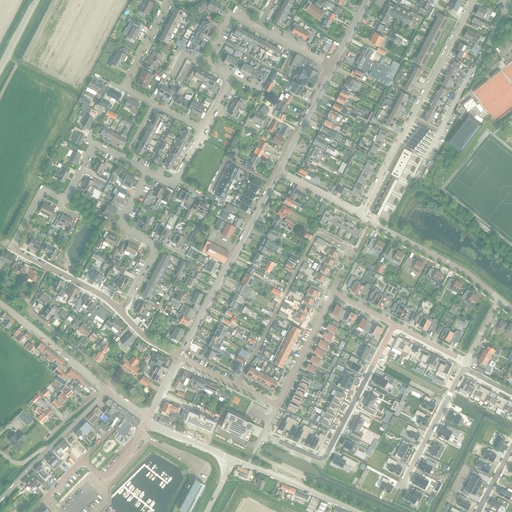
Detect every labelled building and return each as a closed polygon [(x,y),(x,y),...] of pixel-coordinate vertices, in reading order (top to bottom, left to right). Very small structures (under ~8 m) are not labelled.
[(144,0),(139,11),(147,15),(153,3),(150,1),(150,0),(144,0)] [(208,7),(218,13),(221,5),(211,0),(210,0),(209,3),(203,0),(199,7),(206,11),(208,7)] [(289,10),(292,4),(285,0),(282,6),(289,10)] [(318,0),(315,4),(322,10),(324,8),(321,6),(323,4),(318,0)] [(325,0),(323,4),(321,6),(324,8),(326,9),(330,10),(329,11),(337,15),(340,8),(325,0)] [(430,3),(424,0),(420,0),(418,5),(427,10),(430,3)] [(452,0),(448,7),(453,9),(457,11),(460,5),(452,0)] [(326,14),(324,12),(308,1),(302,8),(318,20),(321,16),(326,19),(332,22),(336,16),(330,12),(328,16),(325,15),(326,14)] [(387,5),(383,11),(384,12),(390,15),(409,25),(409,26),(416,29),(419,23),(420,24),(423,18),(411,11),(410,13),(389,2),(387,5)] [(286,15),(289,10),(282,6),(279,11),(286,15)] [(173,13),(181,17),(184,11),(176,7),(173,13)] [(428,19),(434,8),(431,7),(425,18),(428,19)] [(496,14),(492,12),(490,9),(485,7),(484,9),(479,7),(476,14),(483,18),(486,13),(494,18),(496,14)] [(283,20),(286,15),(279,11),(276,17),(283,20)] [(390,15),(384,12),(383,12),(379,20),(385,24),(386,24),(390,15)] [(178,22),(181,17),(173,13),(170,18),(178,22)] [(446,25),(449,19),(437,13),(436,16),(439,17),(437,21),(446,25)] [(200,25),(208,30),(211,24),(209,23),(210,20),(204,17),(202,20),(203,20),(200,25)] [(280,26),(283,20),(276,17),(273,22),(280,26)] [(175,28),(178,22),(170,18),(167,23),(175,28)] [(485,22),(484,23),(474,18),(472,22),(473,22),(471,26),(477,29),(478,26),(481,28),(483,25),(490,28),(492,25),(485,22)] [(332,22),(326,19),(323,25),(321,24),(320,27),(327,31),(332,23),(332,22)] [(126,36),(134,40),(140,30),(135,28),(137,25),(130,21),(129,24),(132,25),(129,31),(127,30),(126,30),(124,33),(125,34),(127,35),(126,36)] [(443,31),(446,25),(437,21),(434,27),(443,31)] [(172,33),(175,28),(167,23),(164,29),(172,33)] [(299,36),(303,29),(298,27),(299,25),(294,23),(291,28),(294,30),(292,33),(299,36)] [(392,30),(392,31),(387,28),(384,27),(377,23),(374,28),(380,32),(382,29),(390,33),(388,37),(395,41),(395,40),(401,43),(403,40),(397,37),(397,36),(395,35),(396,33),(392,30)] [(206,35),(208,30),(200,25),(198,31),(196,30),(195,33),(201,37),(203,34),(206,35)] [(243,30),(237,27),(235,26),(231,35),(232,35),(233,33),(239,36),(243,30)] [(439,37),(443,31),(434,27),(431,33),(439,37)] [(170,38),(172,33),(164,29),(162,34),(170,38)] [(303,29),(299,36),(306,40),(307,37),(310,39),(313,33),(308,30),(307,32),(303,29)] [(244,39),(248,33),(243,30),(239,36),(244,39)] [(464,37),(477,43),(480,36),(467,30),(464,37)] [(374,44),(380,47),(385,38),(380,35),(376,32),(373,37),(370,42),(374,44)] [(200,40),(201,37),(195,33),(193,36),(192,36),(190,41),(200,46),(202,41),(200,40)] [(250,42),(253,35),(248,33),(244,39),(250,42)] [(436,43),(439,37),(431,33),(428,38),(436,43)] [(172,40),(170,38),(162,34),(159,40),(169,45),(172,40)] [(255,45),(259,38),(253,35),(250,42),(255,45)] [(333,41),(324,36),(321,35),(320,37),(322,39),(321,40),(326,42),(325,44),(327,44),(324,50),(332,54),(336,45),(332,43),(333,41)] [(261,48),(264,41),(259,38),(255,45),(261,48)] [(433,49),(436,43),(428,38),(425,44),(433,49)] [(190,41),(189,41),(186,46),(188,47),(186,50),(185,52),(188,53),(189,51),(195,54),(197,51),(197,52),(200,46),(190,41)] [(266,51),(270,44),(264,41),(261,48),(266,51)] [(468,50),(466,49),(467,46),(461,43),(458,49),(464,52),(467,53),(468,51),(468,50)] [(272,54),(275,47),(270,44),(266,51),(272,54)] [(430,55),(433,49),(425,44),(422,50),(430,55)] [(123,47),(122,49),(117,47),(114,52),(116,53),(114,57),(123,61),(126,55),(125,55),(128,50),(123,47)] [(164,72),(163,73),(168,76),(182,50),(178,47),(176,51),(175,50),(164,72)] [(275,47),(272,54),(277,57),(281,50),(275,47)] [(376,63),(369,60),(374,51),(365,47),(355,66),(360,69),(364,70),(363,72),(368,75),(368,76),(372,77),(388,86),(391,81),(400,64),(394,61),(389,69),(376,62),(376,63)] [(50,59),(56,49),(45,48),(45,49),(42,54),(38,52),(35,58),(35,59),(42,60),(44,54),(47,54),(47,57),(48,58),(48,59),(50,59)] [(461,58),(464,52),(458,49),(455,54),(457,56),(456,58),(463,62),(464,59),(461,58)] [(427,61),(430,55),(422,50),(419,56),(427,61)] [(149,67),(156,70),(159,66),(156,65),(161,55),(154,51),(150,58),(149,57),(147,62),(151,64),(149,67)] [(228,65),(232,57),(227,54),(228,52),(225,51),(221,58),(224,60),(223,62),(228,65)] [(289,78),(291,79),(293,80),(295,76),(297,77),(295,81),(311,89),(320,74),(310,69),(311,68),(312,68),(314,65),(313,64),(313,63),(308,60),(297,54),(292,63),(290,67),(296,70),(291,79),(289,78)] [(424,67),(427,61),(419,56),(417,59),(414,58),(412,61),(424,67)] [(120,67),(123,61),(114,57),(113,60),(110,59),(108,65),(113,68),(115,65),(120,67)] [(237,67),(241,60),(238,58),(237,59),(232,57),(228,65),(233,68),(234,65),(237,67)] [(175,80),(180,83),(191,62),(186,59),(175,80)] [(244,74),(248,65),(243,63),(244,61),(241,60),(237,67),(240,68),(239,71),(244,74)] [(451,67),(467,75),(469,70),(465,68),(464,70),(459,68),(461,65),(454,61),(451,67)] [(249,76),(254,68),(248,65),(244,74),(249,76)] [(413,72),(419,75),(422,70),(416,66),(413,72)] [(62,78),(68,79),(71,69),(65,67),(62,78)] [(464,79),(467,75),(451,67),(449,72),(455,76),(457,72),(461,75),(460,77),(464,79)] [(203,81),(207,73),(198,68),(195,73),(192,71),(188,78),(191,80),(194,76),(203,81)] [(254,79),(259,71),(254,68),(249,76),(254,79)] [(368,75),(363,72),(356,69),(355,71),(354,70),(353,71),(352,70),(351,73),(352,73),(351,74),(360,79),(362,75),(366,77),(368,75)] [(138,83),(145,87),(151,75),(142,70),(140,74),(142,75),(138,83)] [(259,71),(254,79),(259,82),(261,79),(264,81),(268,74),(264,72),(264,74),(259,71)] [(272,82),(276,74),(272,72),(268,79),(272,82)] [(416,81),(419,75),(413,72),(410,77),(416,81)] [(452,81),(455,76),(449,72),(446,78),(452,81)] [(207,73),(203,81),(212,86),(210,90),(213,92),(217,84),(214,83),(216,79),(207,73)] [(414,86),(416,81),(410,77),(407,83),(414,86)] [(289,78),(288,80),(292,82),(288,90),(290,91),(297,95),(300,90),(301,90),(303,87),(293,81),(293,80),(291,79),(289,78)] [(347,81),(344,86),(355,92),(360,83),(349,78),(347,82),(347,81)] [(449,87),(452,81),(446,78),(443,83),(449,87)] [(102,84),(92,79),(88,86),(97,92),(95,95),(99,97),(103,89),(100,88),(102,84)] [(165,83),(163,82),(164,80),(161,79),(160,80),(157,86),(160,88),(157,93),(162,96),(167,87),(163,85),(165,83)] [(268,81),(263,89),(269,92),(274,83),(268,81)] [(411,92),(414,86),(407,83),(404,88),(411,92)] [(167,87),(162,96),(167,98),(170,93),(172,95),(176,89),(171,86),(170,89),(167,87)] [(438,92),(445,96),(448,90),(441,87),(438,92)] [(121,94),(110,88),(106,95),(117,101),(121,94)] [(339,95),(346,99),(347,99),(350,95),(353,97),(354,94),(347,91),(347,92),(342,89),(339,95)] [(399,98),(406,101),(409,95),(402,92),(399,98)] [(442,101),(445,96),(438,92),(435,98),(442,101)] [(188,100),(188,99),(189,100),(192,94),(191,96),(186,95),(184,98),(179,95),(175,103),(184,107),(188,100)] [(283,101),(287,104),(288,104),(292,97),(289,95),(288,96),(286,95),(286,96),(284,96),(282,101),(283,101)] [(345,102),(346,99),(339,95),(336,101),(342,104),(341,106),(346,109),(349,110),(351,108),(347,106),(346,106),(347,103),(345,102)] [(462,120),(446,141),(461,152),(485,121),(477,115),(480,112),(474,104),(476,102),(471,97),(461,105),(462,106),(458,109),(462,114),(459,117),(462,120)] [(83,98),(81,102),(88,106),(90,101),(83,98)] [(102,98),(99,104),(107,108),(108,108),(109,104),(110,103),(102,98)] [(138,103),(128,98),(124,106),(132,110),(131,111),(136,114),(138,108),(136,107),(138,103)] [(191,111),(200,116),(205,107),(195,103),(197,100),(193,98),(190,105),(193,106),(191,111)] [(231,103),(239,108),(241,105),(243,106),(246,101),(240,98),(238,101),(234,98),(231,103)] [(403,106),(406,101),(399,98),(396,103),(403,106)] [(439,107),(442,101),(435,98),(433,103),(439,107)] [(283,113),(287,104),(283,101),(278,110),(283,113)] [(237,111),(239,108),(231,103),(228,109),(232,112),(231,115),(237,118),(239,112),(237,111)] [(346,109),(341,106),(335,103),(332,108),(339,112),(341,110),(346,113),(352,117),(354,113),(346,109)] [(400,112),(403,106),(396,103),(394,108),(400,112)] [(436,112),(439,107),(433,103),(430,109),(436,112)] [(269,109),(263,105),(260,110),(265,114),(269,109)] [(397,117),(400,112),(394,108),(391,114),(397,117)] [(90,113),(83,109),(81,112),(83,113),(81,116),(84,118),(80,124),(88,128),(93,118),(88,115),(90,113)] [(433,117),(436,112),(430,109),(427,114),(433,117)] [(106,115),(114,119),(117,115),(108,110),(106,115)] [(261,113),(255,110),(250,119),(262,125),(265,118),(260,115),(261,113)] [(280,112),(276,110),(272,116),(283,121),(285,116),(280,113),(280,112)] [(347,118),(339,114),(332,110),(328,116),(331,117),(329,121),(335,125),(335,124),(337,121),(339,122),(340,118),(346,121),(347,118)] [(370,111),(365,119),(370,121),(374,113),(370,111)] [(153,118),(160,121),(163,116),(156,112),(153,118)] [(395,123),(397,117),(391,114),(388,119),(395,123)] [(431,123),(433,117),(427,114),(424,120),(431,123)] [(157,127),(160,121),(153,118),(150,123),(157,127)] [(273,131),(278,122),(273,119),(269,128),(273,131)] [(392,128),(395,123),(388,119),(385,125),(392,128)] [(329,121),(326,120),(324,125),(330,128),(331,127),(339,131),(341,128),(335,124),(335,125),(329,121)] [(154,133),(157,127),(150,123),(147,129),(154,133)] [(290,129),(279,123),(276,127),(280,129),(279,130),(277,133),(286,137),(290,129)] [(332,138),(334,139),(337,133),(329,129),(330,129),(323,126),(320,131),(327,135),(328,132),(333,135),(332,138)] [(81,130),(74,127),(73,130),(76,131),(71,140),(79,145),(84,136),(80,133),(81,130)] [(105,137),(109,130),(103,127),(99,134),(105,137)] [(151,138),(154,133),(147,129),(144,135),(151,138)] [(111,140),(114,132),(109,130),(105,137),(111,140)] [(378,136),(384,139),(386,136),(387,137),(389,134),(381,130),(378,136)] [(120,135),(121,134),(118,132),(117,134),(114,132),(111,140),(116,142),(120,135)] [(186,141),(189,136),(181,132),(179,137),(186,141)] [(279,136),(272,132),(270,135),(274,137),(272,141),(280,145),(283,139),(279,136)] [(335,147),(338,142),(320,132),(317,138),(324,141),(325,139),(332,143),(331,145),(335,147)] [(126,138),(123,137),(124,136),(121,134),(120,136),(120,135),(116,142),(122,145),(126,138)] [(148,144),(151,138),(144,135),(141,140),(148,144)] [(383,142),(384,139),(378,136),(374,142),(382,146),(384,143),(383,142)] [(186,141),(179,137),(178,137),(175,142),(183,146),(186,141)] [(334,152),(336,149),(316,139),(313,144),(325,150),(326,148),(334,152)] [(145,149),(148,144),(141,140),(138,146),(145,149)] [(257,147),(263,150),(266,144),(260,141),(257,147)] [(181,151),(183,146),(175,142),(172,146),(181,151)] [(380,150),(382,146),(374,142),(371,148),(378,152),(379,149),(380,150)] [(67,155),(70,157),(68,160),(75,164),(77,160),(77,161),(80,155),(76,153),(78,149),(70,145),(68,149),(69,149),(67,155)] [(322,150),(313,145),(308,154),(319,159),(321,154),(329,158),(331,155),(322,150)] [(142,155),(145,149),(138,146),(135,151),(142,155)] [(178,156),(181,151),(172,146),(170,151),(177,155),(178,156)] [(259,157),(263,150),(257,147),(257,148),(257,147),(255,150),(253,154),(259,157)] [(376,154),(378,152),(371,148),(368,155),(376,159),(378,155),(376,154)] [(404,148),(402,152),(411,157),(413,153),(404,148)] [(175,160),(177,155),(170,151),(167,156),(175,160)] [(402,152),(400,157),(408,161),(411,157),(402,152)] [(252,171),(259,157),(253,154),(246,167),(252,171)] [(321,161),(320,161),(308,155),(305,160),(311,164),(312,161),(318,164),(321,165),(322,163),(321,162),(321,161)] [(172,164),(175,160),(167,156),(165,160),(172,164)] [(400,157),(397,161),(406,166),(408,161),(400,157)] [(95,165),(103,170),(105,165),(109,167),(111,164),(105,161),(104,164),(97,160),(95,165)] [(170,169),(172,164),(165,160),(162,165),(170,169)] [(365,166),(372,169),(373,167),(375,167),(377,164),(369,160),(365,166)] [(315,171),(317,168),(304,161),(301,167),(308,171),(310,168),(315,171)] [(397,161),(395,165),(404,170),(406,166),(397,161)] [(338,170),(342,173),(346,165),(342,163),(338,170)] [(68,172),(69,169),(61,165),(60,168),(62,169),(60,174),(56,172),(54,176),(57,178),(57,179),(64,182),(69,172),(68,172)] [(100,174),(103,170),(95,165),(92,170),(99,173),(97,176),(106,181),(108,178),(100,174)] [(228,170),(236,174),(238,169),(230,165),(228,170)] [(395,165),(393,170),(402,174),(404,170),(395,165)] [(370,172),(372,169),(365,166),(362,172),(370,176),(372,173),(370,172)] [(315,175),(314,175),(301,168),(298,174),(305,178),(307,175),(313,178),(315,175)] [(233,179),(236,174),(228,170),(225,175),(233,179)] [(393,170),(391,174),(399,179),(402,174),(393,170)] [(368,180),(370,176),(362,172),(359,179),(365,182),(367,179),(368,180)] [(111,178),(109,181),(112,183),(114,184),(118,176),(116,175),(113,173),(111,178)] [(124,179),(132,184),(135,179),(126,174),(124,179)] [(231,184),(233,179),(225,175),(223,179),(231,184)] [(390,176),(386,182),(395,187),(398,181),(390,176)] [(83,182),(92,186),(94,182),(100,185),(102,182),(94,178),(93,181),(86,177),(83,182)] [(259,187),(261,182),(253,177),(251,183),(259,187)] [(130,188),(132,184),(124,179),(121,184),(130,188)] [(228,188),(231,184),(223,179),(220,184),(228,188)] [(364,184),(365,182),(359,179),(355,185),(363,189),(365,185),(364,184)] [(89,191),(92,186),(83,182),(81,187),(88,190),(86,193),(92,196),(93,193),(89,191)] [(386,182),(383,188),(392,193),(395,187),(386,182)] [(226,193),(228,188),(220,184),(218,189),(226,193)] [(255,193),(258,188),(250,184),(247,189),(255,193)] [(362,192),(363,189),(355,185),(352,191),(358,194),(360,191),(362,192)] [(159,198),(160,195),(163,189),(157,186),(154,192),(152,191),(149,196),(151,198),(152,197),(155,198),(156,196),(159,198)] [(113,193),(116,195),(124,199),(127,194),(126,194),(127,192),(123,190),(118,187),(117,189),(115,188),(113,193)] [(358,194),(352,191),(345,187),(341,194),(347,197),(347,196),(357,201),(359,197),(357,197),(358,194)] [(306,196),(291,188),(287,196),(294,200),(297,195),(300,196),(304,198),(306,196)] [(383,188),(380,194),(389,198),(392,193),(383,188)] [(223,198),(226,193),(218,189),(215,194),(223,198)] [(182,201),(186,192),(182,190),(177,198),(182,201)] [(252,199),(255,194),(247,190),(244,195),(252,199)] [(159,198),(157,201),(160,202),(162,199),(167,202),(172,194),(166,191),(163,196),(160,195),(159,198)] [(194,199),(190,197),(191,195),(186,192),(182,201),(187,203),(185,207),(189,209),(194,199)] [(249,206),(251,200),(238,193),(237,195),(242,198),(241,201),(249,206)] [(380,194),(377,200),(386,204),(389,198),(380,194)] [(116,195),(112,202),(115,204),(116,205),(118,206),(119,203),(122,204),(124,199),(116,195)] [(304,206),(298,203),(286,197),(283,203),(291,207),(293,202),(294,203),(294,204),(300,207),(303,208),(304,206)] [(377,200),(374,206),(383,210),(386,204),(377,200)] [(108,204),(106,209),(114,214),(117,209),(115,208),(116,205),(115,204),(112,202),(110,201),(108,204)] [(205,204),(200,201),(198,204),(195,202),(191,210),(204,217),(208,209),(205,207),(207,203),(206,202),(205,204)] [(54,209),(43,203),(39,211),(50,217),(48,221),(51,223),(56,214),(52,212),(54,209)] [(223,209),(223,210),(225,211),(228,212),(228,211),(233,214),(236,208),(233,206),(231,205),(228,203),(224,209),(223,209)] [(248,207),(240,203),(237,208),(246,212),(248,207)] [(292,211),(282,205),(280,210),(279,209),(277,214),(284,217),(286,213),(287,211),(288,212),(288,213),(290,214),(292,211)] [(374,206),(371,212),(380,216),(383,210),(374,206)] [(106,209),(103,214),(112,218),(114,214),(106,209)] [(328,221),(332,215),(329,214),(329,212),(326,210),(322,218),(328,221)] [(229,213),(228,212),(225,211),(221,219),(225,221),(227,218),(229,220),(230,218),(234,220),(232,224),(238,227),(242,220),(229,214),(229,213)] [(63,224),(68,216),(63,213),(59,220),(57,219),(53,225),(56,227),(59,222),(63,224)] [(334,225),(339,217),(335,215),(334,216),(332,215),(328,221),(334,225)] [(68,216),(63,224),(68,227),(72,218),(68,216)] [(145,230),(150,221),(144,218),(143,219),(139,217),(136,223),(140,225),(139,227),(145,230)] [(289,224),(276,217),(271,225),(279,229),(281,225),(280,224),(280,223),(287,227),(291,229),(293,226),(291,225),(289,224)] [(295,224),(292,223),(293,221),(286,217),(284,220),(294,226),(295,224)] [(341,228),(344,222),(341,220),(342,219),(339,217),(334,225),(341,228)] [(473,221),(489,235),(492,231),(476,218),(473,221)] [(224,222),(218,219),(215,225),(217,226),(215,229),(219,232),(224,222)] [(347,231),(351,223),(347,221),(347,223),(344,222),(341,228),(347,231)] [(157,223),(154,230),(157,231),(155,233),(160,236),(165,227),(164,227),(165,224),(161,222),(160,225),(157,223)] [(235,227),(227,223),(221,234),(228,238),(231,232),(232,233),(235,227)] [(353,234),(356,228),(354,227),(354,225),(351,223),(347,231),(353,234)] [(165,227),(160,236),(165,238),(170,230),(165,227)] [(356,228),(353,234),(359,238),(363,230),(360,228),(359,229),(356,228)] [(275,232),(270,229),(266,235),(278,241),(280,236),(281,236),(281,235),(282,236),(283,234),(276,230),(275,232)] [(173,231),(169,238),(172,241),(171,242),(176,244),(181,235),(183,232),(180,230),(177,230),(176,233),(173,231)] [(192,243),(196,234),(193,232),(188,241),(192,243)] [(108,244),(113,235),(108,233),(103,241),(104,241),(103,243),(103,244),(107,246),(108,244)] [(113,235),(108,244),(113,246),(117,238),(113,235)] [(181,235),(176,244),(181,247),(186,238),(181,235)] [(98,248),(103,239),(99,237),(95,246),(98,248)] [(317,237),(315,242),(324,246),(326,242),(317,237)] [(36,251),(41,243),(32,238),(28,245),(33,248),(33,249),(36,251)] [(264,238),(261,243),(268,247),(274,250),(278,252),(279,250),(280,248),(281,247),(277,245),(264,238)] [(374,251),(375,249),(380,252),(384,243),(381,242),(382,240),(372,238),(368,246),(374,251)] [(229,253),(207,241),(202,251),(213,257),(219,260),(224,263),(229,253)] [(129,253),(134,244),(129,242),(125,250),(129,253)] [(134,244),(129,253),(134,255),(139,247),(134,244)] [(53,260),(58,250),(52,247),(47,245),(44,251),(49,253),(47,257),(53,260)] [(273,251),(261,245),(258,250),(264,253),(265,251),(272,254),(273,251)] [(327,257),(335,261),(336,258),(337,258),(337,259),(338,259),(339,253),(329,248),(325,252),(329,254),(327,257)] [(393,261),(394,259),(399,262),(404,253),(400,252),(401,250),(391,248),(387,256),(393,261)] [(0,264),(2,266),(5,262),(9,265),(13,257),(8,254),(8,255),(2,252),(0,255),(0,264)] [(268,260),(269,259),(267,258),(266,260),(262,258),(263,256),(257,252),(254,257),(266,264),(268,260)] [(161,259),(170,264),(171,261),(169,260),(170,257),(163,253),(161,257),(162,257),(161,259)] [(327,257),(325,256),(321,260),(325,262),(323,265),(331,269),(332,266),(333,266),(333,267),(334,267),(335,261),(327,257)] [(219,260),(213,257),(211,260),(208,266),(206,265),(204,269),(205,269),(205,271),(207,272),(209,271),(214,274),(219,264),(217,263),(219,260)] [(263,269),(266,265),(266,264),(254,257),(251,263),(253,264),(252,266),(257,269),(259,265),(258,264),(258,263),(263,266),(262,268),(263,269)] [(416,275),(416,274),(417,271),(419,272),(423,264),(420,262),(421,260),(408,257),(404,264),(416,275)] [(169,266),(170,264),(161,259),(160,260),(159,260),(158,263),(165,267),(167,264),(169,266)] [(287,262),(285,266),(286,266),(291,269),(293,264),(294,262),(289,260),(287,262)] [(178,270),(182,272),(186,263),(183,261),(178,270)] [(201,267),(197,265),(198,263),(195,261),(190,268),(192,269),(198,273),(201,267)] [(30,268),(31,267),(25,263),(23,266),(21,264),(19,267),(17,266),(13,271),(18,274),(20,271),(24,274),(25,272),(27,274),(30,268)] [(164,270),(165,267),(158,263),(156,267),(157,267),(156,269),(165,274),(166,272),(164,270)] [(380,263),(376,271),(381,274),(385,266),(380,263)] [(330,275),(331,269),(323,265),(319,269),(320,270),(319,273),(327,277),(326,277),(328,274),(329,274),(330,275)] [(99,274),(101,270),(93,266),(90,271),(93,272),(89,279),(94,281),(98,274),(99,274)] [(265,274),(249,266),(247,272),(252,275),(253,272),(263,277),(265,274)] [(37,272),(30,268),(27,274),(27,275),(29,276),(28,278),(33,281),(32,283),(35,284),(37,281),(35,281),(38,276),(35,275),(37,272)] [(432,282),(433,279),(438,282),(443,274),(439,272),(440,270),(430,268),(426,276),(432,282)] [(164,276),(165,274),(156,269),(155,270),(154,270),(152,273),(160,277),(161,274),(164,276)] [(201,274),(198,273),(192,269),(189,275),(197,279),(198,277),(199,278),(201,274)] [(99,284),(103,276),(105,273),(104,273),(104,272),(101,271),(101,270),(99,274),(98,274),(94,281),(99,284)] [(299,272),(297,277),(306,281),(308,277),(299,272)] [(319,273),(316,272),(312,276),(313,276),(316,278),(315,281),(314,281),(322,285),(324,282),(325,282),(325,283),(327,277),(319,273)] [(158,280),(160,277),(152,273),(150,277),(151,277),(151,279),(160,284),(161,282),(158,280)] [(264,283),(246,273),(241,282),(249,287),(253,279),(255,280),(254,281),(258,283),(259,282),(260,282),(261,283),(260,284),(263,285),(264,283)] [(118,280),(127,284),(129,280),(121,275),(118,280)] [(361,282),(357,280),(357,278),(352,275),(347,285),(351,287),(350,289),(352,290),(352,291),(355,293),(360,284),(361,282)] [(187,285),(191,287),(195,280),(188,276),(188,277),(186,276),(183,281),(185,282),(184,284),(187,285)] [(60,295),(63,289),(60,287),(63,281),(57,278),(53,287),(56,289),(54,292),(60,295)] [(453,289),(458,292),(462,284),(459,282),(460,281),(450,278),(446,287),(451,292),(452,292),(453,289)] [(159,286),(160,284),(151,279),(150,281),(149,280),(147,283),(155,287),(156,284),(159,286)] [(124,289),(127,284),(118,280),(116,285),(124,289)] [(153,290),(155,287),(147,283),(145,287),(146,287),(145,289),(155,294),(156,292),(153,290)] [(254,290),(241,283),(236,293),(241,296),(242,294),(248,297),(250,293),(252,294),(254,290)] [(360,284),(355,293),(359,295),(360,294),(361,295),(362,293),(367,295),(370,290),(369,289),(371,285),(367,283),(365,284),(364,286),(360,284)] [(70,296),(75,288),(70,285),(66,294),(70,296)] [(307,296),(315,300),(316,297),(317,297),(318,297),(319,292),(310,287),(306,292),(307,292),(308,292),(306,296),(307,296)] [(79,299),(76,297),(80,290),(75,288),(70,296),(75,299),(73,304),(76,305),(79,299)] [(378,304),(383,294),(379,292),(379,289),(376,288),(374,291),(372,291),(369,296),(374,299),(373,301),(374,302),(378,304)] [(153,296),(155,294),(145,289),(144,291),(143,290),(142,294),(149,298),(151,295),(153,296)] [(468,301),(473,305),(478,298),(475,295),(477,294),(467,290),(462,297),(466,303),(468,301)] [(182,296),(186,297),(198,304),(203,295),(196,291),(193,298),(187,295),(183,292),(182,294),(183,294),(182,296)] [(17,297),(22,301),(26,296),(21,292),(17,297)] [(183,294),(182,294),(179,292),(175,299),(180,301),(183,303),(186,297),(182,296),(183,294)] [(50,299),(43,293),(39,299),(45,304),(47,301),(48,302),(50,299)] [(244,298),(235,293),(232,299),(241,303),(244,298)] [(90,312),(94,307),(91,305),(93,303),(91,301),(92,298),(86,294),(82,300),(85,302),(83,304),(88,307),(86,309),(90,312)] [(383,294),(378,304),(382,306),(384,307),(385,305),(390,307),(393,301),(391,300),(393,297),(390,295),(388,296),(383,294)] [(314,305),(315,300),(307,296),(303,300),(304,301),(304,300),(305,301),(303,304),(311,308),(312,305),(313,305),(314,305)] [(172,297),(170,302),(177,306),(180,301),(175,299),(172,297)] [(400,316),(406,306),(402,304),(402,301),(398,299),(396,303),(395,302),(392,308),(396,311),(395,313),(397,314),(400,316)] [(137,305),(145,310),(147,305),(139,300),(137,305)] [(238,303),(232,300),(229,306),(235,309),(236,306),(243,310),(244,309),(246,310),(247,308),(238,303)] [(310,314),(311,308),(303,304),(299,308),(299,309),(300,309),(301,309),(299,312),(307,316),(306,316),(308,313),(309,313),(310,314)] [(342,320),(346,311),(341,309),(342,307),(337,305),(337,304),(332,313),(338,315),(337,316),(338,318),(342,320)] [(49,305),(42,314),(48,319),(53,313),(55,315),(59,309),(54,306),(53,308),(49,305)] [(143,314),(145,310),(137,305),(134,310),(141,314),(139,316),(146,320),(148,317),(143,314)] [(104,320),(109,313),(104,310),(104,309),(101,306),(98,311),(95,308),(89,317),(93,320),(96,315),(104,320)] [(195,310),(186,306),(182,314),(190,318),(192,313),(193,314),(195,310)] [(406,306),(400,316),(404,318),(405,318),(406,318),(407,316),(412,319),(415,313),(413,312),(415,308),(412,307),(410,308),(406,306)] [(455,306),(452,312),(459,316),(461,313),(457,311),(458,308),(455,306)] [(240,313),(230,308),(229,310),(227,309),(224,315),(230,318),(233,312),(238,315),(238,313),(240,314),(240,313)] [(64,321),(70,314),(63,309),(58,315),(60,316),(59,318),(64,321)] [(288,316),(280,311),(277,315),(286,320),(288,316)] [(299,312),(297,311),(293,315),(296,317),(294,320),(302,324),(303,324),(302,324),(304,321),(305,321),(305,322),(307,316),(299,312)] [(346,311),(342,320),(345,322),(347,321),(347,320),(353,323),(353,324),(357,315),(351,312),(351,314),(346,311)] [(423,328),(428,317),(424,315),(424,313),(421,311),(419,315),(417,314),(414,320),(419,322),(418,324),(419,325),(419,326),(423,328)] [(15,320),(5,313),(2,316),(6,320),(3,325),(8,329),(12,323),(12,322),(13,321),(14,321),(15,320)] [(190,319),(180,313),(178,316),(182,318),(180,321),(187,325),(190,319)] [(69,325),(73,319),(74,320),(77,317),(73,314),(72,315),(70,314),(64,321),(69,325)] [(257,314),(255,317),(258,319),(257,320),(261,322),(264,318),(257,314)] [(230,321),(223,317),(221,322),(229,326),(230,324),(235,326),(237,324),(235,323),(230,321)] [(428,317),(423,328),(427,330),(427,329),(429,330),(430,328),(435,331),(438,325),(436,324),(438,320),(435,318),(433,320),(428,317)] [(118,331),(123,325),(115,318),(112,322),(109,319),(105,324),(111,329),(113,326),(118,331)] [(367,333),(372,324),(372,325),(367,322),(368,321),(363,318),(362,318),(358,326),(364,329),(363,329),(364,331),(367,333)] [(77,319),(72,325),(77,329),(82,322),(77,319)] [(178,324),(172,320),(170,323),(176,326),(171,335),(168,333),(165,337),(171,340),(172,338),(179,341),(184,330),(177,326),(178,324)] [(508,331),(506,333),(511,337),(511,324),(508,327),(506,325),(507,323),(501,321),(497,329),(503,331),(505,328),(506,329),(506,330),(508,331)] [(82,333),(88,326),(83,322),(77,329),(82,333)] [(217,328),(225,332),(226,330),(232,333),(233,330),(220,323),(217,328)] [(333,335),(334,336),(336,333),(335,332),(337,327),(329,323),(329,324),(327,328),(329,330),(328,332),(333,335)] [(451,329),(447,327),(447,324),(443,323),(441,327),(440,326),(437,332),(441,334),(440,336),(442,337),(442,338),(445,340),(450,331),(451,329)] [(287,331),(298,336),(299,333),(299,334),(301,331),(301,330),(290,324),(287,331)] [(372,324),(367,333),(371,335),(373,335),(373,334),(379,337),(378,337),(379,337),(383,328),(383,329),(377,326),(377,327),(372,325),(372,324)] [(88,326),(82,333),(87,337),(92,331),(89,329),(90,327),(88,326)] [(231,335),(225,332),(217,328),(214,334),(228,341),(230,342),(231,341),(228,340),(229,339),(223,336),(224,335),(230,338),(231,335)] [(450,331),(445,340),(449,342),(450,341),(451,342),(452,340),(457,342),(460,336),(458,335),(460,332),(457,330),(455,331),(454,333),(450,331)] [(297,339),(298,336),(287,331),(284,337),(295,342),(297,339)] [(333,335),(328,332),(325,331),(325,332),(322,336),(325,338),(324,340),(329,343),(330,344),(332,341),(330,340),(333,335)] [(25,336),(29,340),(32,336),(27,332),(25,334),(23,332),(16,340),(20,342),(25,336)] [(130,332),(121,341),(120,341),(117,343),(115,345),(127,354),(131,348),(127,345),(134,337),(130,332)] [(91,334),(88,338),(93,342),(97,336),(93,333),(91,334)] [(211,340),(221,345),(221,346),(223,343),(224,341),(224,340),(214,335),(211,340)] [(398,336),(393,347),(396,349),(402,352),(406,344),(402,342),(404,339),(398,336)] [(295,343),(295,342),(284,337),(281,343),(292,348),(293,346),(295,343)] [(365,359),(371,348),(365,346),(367,343),(358,338),(356,341),(363,344),(357,355),(365,359)] [(318,344),(317,347),(320,348),(325,351),(326,352),(328,349),(326,348),(329,343),(324,340),(321,339),(318,344)] [(99,351),(103,354),(110,345),(103,340),(99,346),(102,347),(99,351)] [(219,348),(221,345),(211,340),(208,346),(220,352),(221,349),(219,348)] [(30,351),(34,346),(29,342),(25,347),(30,351)] [(41,353),(42,352),(46,347),(41,343),(36,349),(41,353)] [(290,351),(292,348),(281,343),(278,349),(289,355),(289,354),(291,351),(290,351)] [(406,344),(402,352),(402,351),(408,354),(411,355),(410,356),(411,357),(416,346),(411,343),(409,346),(406,344)] [(247,349),(246,351),(252,354),(252,352),(250,351),(250,350),(253,351),(255,348),(249,345),(247,349)] [(416,346),(411,357),(414,358),(420,361),(424,354),(420,352),(422,349),(416,346)] [(482,355),(491,360),(494,355),(498,356),(500,351),(496,349),(495,350),(488,346),(486,350),(485,349),(482,355)] [(325,351),(320,348),(317,347),(316,348),(314,352),(317,354),(316,356),(321,359),(322,360),(324,357),(322,356),(325,351)] [(54,359),(57,356),(47,348),(42,354),(43,355),(44,355),(46,352),(49,355),(47,357),(47,358),(52,362),(54,359)] [(203,356),(210,359),(212,355),(215,356),(217,353),(207,348),(203,356)] [(242,349),(238,355),(244,358),(248,352),(242,349)] [(288,355),(289,355),(278,349),(275,355),(286,361),(287,358),(288,355)] [(98,361),(103,354),(99,351),(97,355),(95,353),(92,357),(98,361)] [(424,354),(420,361),(420,360),(425,363),(424,364),(428,366),(434,355),(429,352),(427,355),(424,354)] [(156,367),(162,370),(159,369),(161,365),(164,367),(168,359),(157,354),(153,361),(151,360),(149,363),(156,367)] [(244,358),(238,355),(235,360),(242,364),(244,358)] [(284,363),(286,361),(275,355),(272,362),(282,367),(283,366),(284,363)] [(321,359),(316,356),(313,355),(312,356),(310,360),(313,362),(312,364),(317,367),(318,368),(320,365),(318,364),(321,359)] [(434,355),(428,366),(429,366),(429,365),(432,367),(438,369),(441,363),(438,361),(439,358),(434,355)] [(489,366),(491,360),(482,355),(479,361),(480,362),(478,365),(485,369),(485,370),(489,372),(491,368),(489,366)] [(65,373),(62,371),(66,366),(62,363),(64,361),(57,356),(54,359),(57,361),(55,364),(58,366),(56,368),(60,371),(57,375),(61,378),(65,373)] [(138,369),(134,366),(138,361),(133,357),(129,362),(125,359),(122,362),(124,364),(122,366),(134,375),(138,369)] [(352,357),(350,360),(353,361),(349,368),(358,372),(362,366),(356,363),(357,360),(352,357)] [(235,361),(231,369),(235,371),(237,372),(238,372),(241,365),(235,361)] [(441,363),(438,369),(443,372),(447,374),(452,364),(446,361),(445,365),(441,363)] [(317,367),(312,364),(309,363),(308,363),(309,363),(308,364),(306,368),(309,370),(307,373),(314,376),(315,373),(314,372),(317,367)] [(156,381),(162,370),(156,367),(150,378),(156,381)] [(250,367),(246,375),(251,377),(255,369),(250,367)] [(78,374),(74,371),(71,368),(67,374),(74,379),(75,378),(78,374)] [(255,379),(259,372),(255,369),(251,377),(255,379)] [(190,380),(191,377),(193,374),(182,370),(177,381),(183,384),(185,380),(186,380),(187,378),(190,380)] [(259,382),(264,374),(259,372),(255,379),(259,382)] [(81,382),(84,378),(78,374),(75,378),(74,379),(79,383),(81,382)] [(264,384),(268,376),(264,374),(259,382),(264,384)] [(343,379),(352,384),(355,378),(350,375),(346,374),(343,379)] [(201,389),(205,380),(194,375),(192,380),(192,381),(192,383),(199,386),(199,388),(201,389)] [(378,376),(374,383),(384,388),(387,383),(392,386),(395,380),(385,375),(384,379),(378,376)] [(150,381),(143,376),(139,382),(146,387),(150,381)] [(268,376),(264,384),(268,386),(272,379),(268,376)] [(303,376),(300,381),(301,382),(300,384),(307,388),(310,383),(311,384),(313,381),(303,376)] [(84,378),(81,382),(90,390),(92,387),(91,386),(92,384),(84,378)] [(277,381),(272,379),(268,386),(273,389),(277,381)] [(350,389),(352,384),(343,379),(341,384),(344,386),(350,389)] [(468,379),(463,388),(472,393),(475,386),(472,385),(473,382),(468,379)] [(205,380),(201,389),(204,390),(205,387),(207,388),(207,389),(215,393),(218,386),(205,380)] [(185,385),(183,384),(177,381),(173,387),(179,390),(181,388),(184,389),(185,385)] [(57,387),(54,384),(52,382),(50,384),(54,390),(57,392),(53,396),(56,398),(61,403),(62,402),(63,402),(67,398),(61,393),(62,393),(57,387)] [(79,383),(75,388),(79,392),(83,387),(79,383)] [(307,388),(300,384),(299,384),(296,390),(297,390),(296,393),(303,396),(305,391),(307,392),(308,388),(307,388)] [(73,392),(67,386),(66,385),(61,390),(68,397),(73,392)] [(475,386),(472,393),(480,398),(486,388),(480,385),(479,388),(475,386)] [(486,388),(480,398),(489,402),(493,396),(489,394),(491,391),(486,388)] [(230,395),(220,390),(217,395),(228,400),(230,395)] [(337,390),(334,396),(343,401),(346,395),(337,390)] [(369,392),(366,398),(374,402),(377,397),(382,399),(383,396),(373,390),(372,393),(369,392)] [(303,396),(296,393),(295,392),(292,397),(293,398),(292,401),(299,404),(301,399),(303,400),(304,397),(303,396)] [(35,396),(32,400),(35,404),(40,399),(42,398),(38,394),(35,396)] [(493,396),(489,402),(498,407),(503,397),(498,394),(496,398),(493,396)] [(334,396),(331,401),(341,406),(343,401),(334,396)] [(425,400),(422,407),(432,412),(436,405),(430,402),(431,399),(425,396),(424,399),(425,400)] [(503,397),(498,407),(507,412),(511,405),(507,403),(509,400),(503,397)] [(61,403),(56,398),(52,402),(57,408),(61,404),(61,403)] [(107,409),(103,414),(106,416),(113,421),(116,417),(122,408),(108,398),(104,403),(110,407),(108,409),(107,409)] [(366,398),(363,404),(366,405),(363,409),(374,414),(376,410),(371,408),(374,402),(366,398)] [(53,412),(44,403),(40,399),(38,401),(44,408),(42,410),(49,416),(53,412)] [(289,406),(288,409),(295,412),(297,407),(299,408),(300,405),(292,401),(291,400),(288,405),(289,406)] [(331,401),(329,407),(338,412),(341,406),(331,401)] [(162,410),(176,417),(181,407),(172,403),(172,405),(165,402),(162,410)] [(98,407),(93,411),(98,416),(103,412),(98,407)] [(329,407),(326,412),(335,417),(338,412),(329,407)] [(48,417),(43,412),(38,408),(35,411),(40,416),(37,418),(42,423),(48,417)] [(122,408),(116,417),(122,421),(124,417),(128,412),(122,408)] [(188,410),(184,420),(211,432),(215,421),(204,417),(205,416),(200,414),(199,415),(188,410)] [(417,410),(414,415),(419,417),(416,421),(425,426),(428,419),(424,417),(425,414),(417,410)] [(450,410),(446,418),(457,424),(461,416),(456,414),(457,413),(454,412),(450,410)] [(18,416),(28,425),(33,421),(23,411),(18,416)] [(235,415),(227,411),(220,426),(225,428),(224,428),(243,437),(244,437),(248,439),(255,424),(247,420),(247,421),(235,415)] [(98,417),(93,412),(87,417),(92,423),(98,417)] [(323,417),(332,422),(335,417),(326,412),(323,417)] [(128,429),(126,426),(128,423),(133,427),(134,425),(136,427),(137,426),(140,421),(129,413),(115,430),(124,436),(128,429)] [(357,416),(354,422),(362,426),(365,421),(369,423),(371,419),(361,414),(359,417),(357,416)] [(163,422),(165,419),(156,415),(154,420),(155,421),(162,424),(162,423),(163,422)] [(282,420),(278,428),(283,431),(284,428),(287,429),(293,419),(290,417),(288,416),(285,421),(282,420)] [(321,416),(318,422),(330,428),(332,422),(323,417),(321,416)] [(298,421),(293,419),(287,429),(290,431),(288,434),(294,436),(298,428),(295,426),(298,421)] [(74,433),(81,440),(86,435),(87,435),(91,431),(90,429),(92,426),(87,421),(80,428),(80,427),(74,433)] [(99,425),(105,431),(108,428),(102,422),(99,425)] [(354,422),(351,428),(353,429),(351,433),(361,438),(363,434),(359,432),(362,426),(354,422)] [(408,424),(406,430),(411,432),(409,436),(417,441),(420,434),(416,433),(418,430),(408,424)] [(298,428),(294,436),(299,439),(301,436),(303,438),(309,427),(304,425),(301,430),(298,428)] [(441,426),(437,434),(440,436),(440,437),(444,439),(444,438),(448,440),(451,434),(457,437),(460,432),(449,426),(447,429),(441,426)] [(303,438),(306,439),(305,442),(310,445),(314,437),(311,435),(314,430),(309,427),(303,438)] [(17,448),(21,444),(21,443),(23,442),(22,441),(26,437),(20,431),(16,435),(15,434),(9,440),(17,448)] [(314,437),(310,445),(315,448),(317,445),(320,446),(325,436),(320,433),(317,438),(314,437)] [(498,435),(493,445),(500,449),(505,439),(498,435)] [(345,439),(342,445),(352,450),(353,447),(356,449),(359,442),(351,438),(349,441),(345,439)] [(58,445),(63,449),(68,445),(63,440),(58,445)] [(403,440),(398,448),(410,454),(412,449),(407,446),(409,443),(403,440)] [(434,441),(428,452),(434,456),(435,456),(437,457),(439,453),(436,452),(440,444),(434,441)] [(58,445),(53,450),(57,454),(60,458),(63,455),(60,452),(63,449),(58,445)] [(488,447),(483,457),(493,462),(496,455),(490,452),(491,449),(488,447)] [(398,448),(394,456),(400,460),(402,457),(407,459),(410,454),(398,448)] [(53,454),(46,461),(51,467),(59,460),(53,454)] [(337,455),(333,462),(343,468),(345,463),(355,468),(358,463),(344,455),(342,458),(337,455)] [(389,457),(386,463),(391,465),(389,470),(399,475),(402,468),(396,465),(398,462),(389,457)] [(479,457),(477,462),(479,464),(477,468),(487,473),(490,467),(485,464),(486,461),(479,457)] [(423,462),(420,468),(429,473),(433,466),(423,462)] [(34,469),(37,472),(38,472),(45,478),(47,476),(42,470),(43,469),(42,467),(43,466),(40,463),(34,469)] [(247,470),(238,467),(236,471),(241,473),(239,476),(246,479),(249,471),(247,470)] [(472,475),(469,482),(479,488),(483,481),(477,477),(479,473),(473,470),(471,475),(472,475)] [(416,475),(412,483),(425,489),(429,481),(416,475)] [(34,476),(26,484),(32,489),(35,486),(37,488),(41,484),(34,476)] [(255,487),(261,490),(265,481),(259,479),(255,487)] [(382,483),(379,490),(389,495),(392,488),(386,485),(388,482),(382,479),(380,482),(382,483)] [(195,480),(181,507),(189,511),(204,485),(195,480)] [(464,488),(461,492),(467,496),(470,492),(476,495),(479,488),(469,482),(465,489),(464,488)] [(289,492),(288,494),(292,496),(291,499),(293,500),(296,495),(297,491),(295,490),(296,489),(291,487),(289,492)] [(498,494),(509,500),(509,499),(511,493),(511,489),(508,488),(507,490),(501,487),(501,488),(502,488),(499,494),(498,494)] [(297,491),(296,495),(307,500),(309,495),(298,490),(297,491)] [(408,490),(404,497),(417,504),(423,493),(416,490),(414,493),(408,490)] [(459,494),(457,497),(461,499),(458,505),(468,510),(471,504),(466,501),(468,498),(459,494)] [(493,499),(490,505),(498,509),(500,505),(505,508),(508,503),(498,498),(497,501),(493,499)] [(320,511),(323,511),(324,511),(327,504),(322,502),(318,511),(320,511)]
